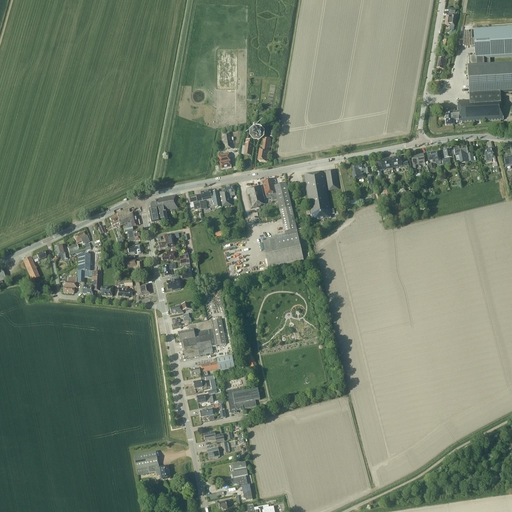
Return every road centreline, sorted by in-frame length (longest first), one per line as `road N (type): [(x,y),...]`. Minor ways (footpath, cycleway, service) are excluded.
road 1 (tertiary): [(140,197),(418,143)]
road 2 (residential): [(203,511),(162,307)]
road 3 (track): [(155,192),(190,0)]
road 4 (residential): [(162,307),(59,296),(47,239)]
road 5 (unclassified): [(418,143),(441,0)]
